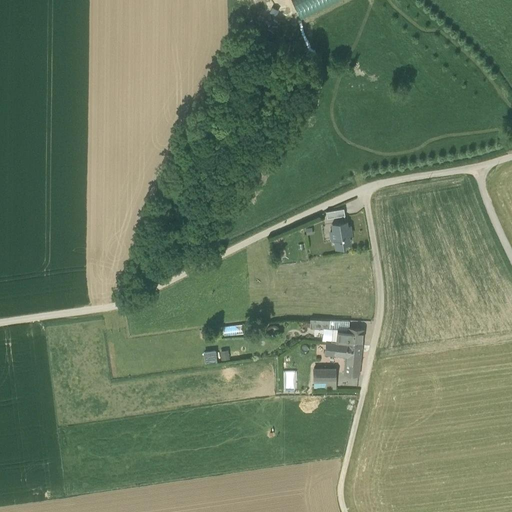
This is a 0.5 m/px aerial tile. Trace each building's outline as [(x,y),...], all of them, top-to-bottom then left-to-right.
[(344,209),(326,212),(327,218),(345,216),(344,209)] [(334,240),(336,248),(344,247),(344,244),(349,243),(346,222),(332,224),(333,231),(330,231),(331,240),(334,240)] [(329,328),(330,320),(310,319),(310,328),(324,329),(329,329),(329,328)] [(330,320),(329,328),(332,328),(338,329),(338,321),(330,320)] [(331,342),(361,345),(363,328),(349,327),(348,330),(338,329),(332,328),(331,342)] [(329,329),(324,329),(323,341),(326,341),(331,342),(332,328),(329,328),(329,329)] [(358,375),(361,345),(331,342),(326,341),(325,353),(345,355),(344,373),(358,375)] [(229,350),(220,350),(220,359),(229,359),(229,350)] [(248,359),(236,360),(237,368),(249,367),(248,359)] [(201,363),(201,372),(216,372),(216,363),(201,363)] [(327,380),(334,380),(334,368),(314,368),(314,380),(327,380)]
